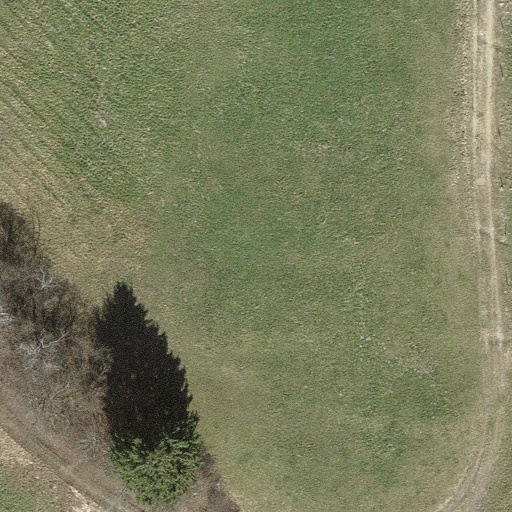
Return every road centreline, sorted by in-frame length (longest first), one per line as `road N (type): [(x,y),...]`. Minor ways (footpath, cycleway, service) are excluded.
road 1 (track): [(476,0),(476,126),(501,396),(475,490),(452,511)]
road 2 (track): [(129,511),(49,462),(0,412)]
